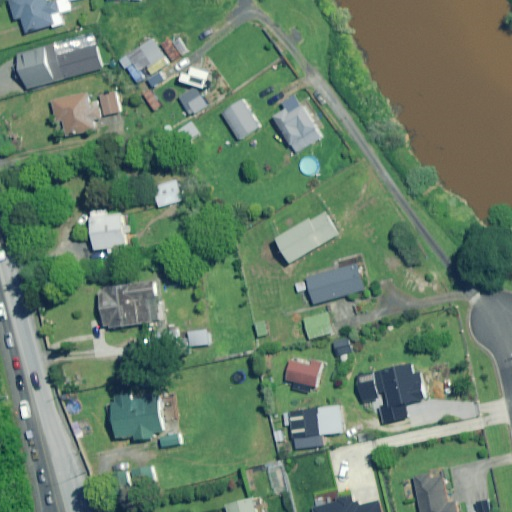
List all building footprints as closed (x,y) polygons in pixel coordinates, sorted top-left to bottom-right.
[(29,32),(65,22),(62,14),(73,11),(70,0),(55,0),(49,2),(48,0),(11,0),(17,19),(25,17),(29,32)] [(171,64),(161,47),(156,39),(123,60),(143,92),(161,81),(156,73),(171,64)] [(104,69),(98,45),(64,54),(61,44),(22,55),(31,89),(104,69)] [(204,109),(210,106),(208,103),(215,98),(204,81),(180,97),(193,117),(204,109)] [(0,98),(15,95),(12,85),(0,87),(0,98)] [(121,113),(116,93),(91,98),(89,93),(55,100),(59,122),(65,121),(68,137),(97,130),(95,119),(121,113)] [(324,138),(298,94),(286,102),(290,110),(278,117),(299,153),(324,138)] [(260,127),(244,100),(223,113),(240,140),(260,127)] [(201,133),(193,122),(173,137),(182,148),(201,133)] [(187,201),(181,180),(155,186),(160,207),(187,201)] [(128,207),(92,212),(98,250),(109,249),(110,254),(118,253),(117,248),(129,246),(127,233),(132,232),(129,212),(128,207)] [(183,253),(182,243),(164,246),(166,256),(183,253)] [(367,290),(360,264),(308,278),(315,304),(367,290)] [(153,267),(126,271),(129,285),(102,289),(108,330),(161,321),(153,267)] [(335,333),(329,313),(304,320),(310,340),(335,333)] [(212,345),(210,330),(191,332),(193,346),(212,345)] [(351,361),(348,341),(338,343),(342,362),(351,361)] [(321,368),(290,361),(286,380),(317,387),(321,368)] [(415,375),(413,365),(373,373),(378,395),(389,393),(392,408),(427,400),(421,374),(415,375)] [(136,400),(135,395),(116,398),(121,438),(137,436),(138,440),(166,437),(161,397),(136,400)] [(345,434),(342,407),(293,412),(296,438),(345,434)] [(162,489),(158,466),(134,471),(139,494),(162,489)] [(451,504),(445,474),(418,480),(424,511),(458,511),(457,503),(451,504)] [(361,507),(360,500),(353,501),(352,496),(338,499),(340,504),(316,510),(316,511),(382,511),(380,502),(361,507)] [(256,511),(254,500),(228,505),(229,511),(256,511)] [(491,511),(489,501),(476,504),(478,511),(491,511)]
